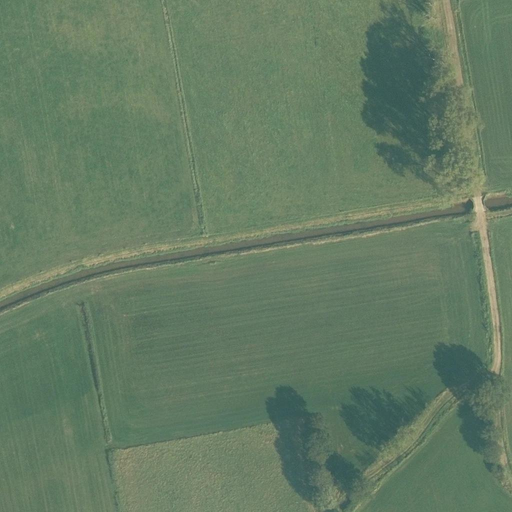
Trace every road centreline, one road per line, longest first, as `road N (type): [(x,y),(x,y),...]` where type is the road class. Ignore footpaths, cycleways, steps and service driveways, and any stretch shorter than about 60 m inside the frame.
road 1 (track): [(0,296),(64,265),(511,188)]
road 2 (track): [(511,480),(501,467),(495,313),(479,213)]
road 3 (track): [(479,213),(444,0)]
road 4 (track): [(495,366),(448,398),(344,511)]
